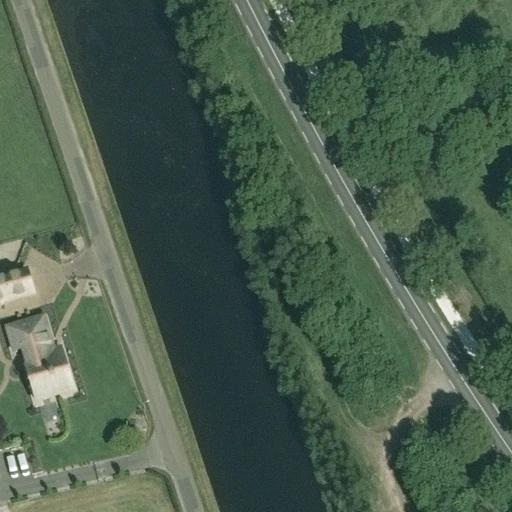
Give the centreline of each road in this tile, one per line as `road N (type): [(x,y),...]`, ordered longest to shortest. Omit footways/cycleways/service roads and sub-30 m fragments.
road 1 (unclassified): [(191,511),(19,0)]
road 2 (secondary): [(511,454),(337,175),(245,0)]
road 3 (unknown): [(174,458),(0,499)]
road 4 (track): [(399,511),(383,449),(388,430),(457,372)]
